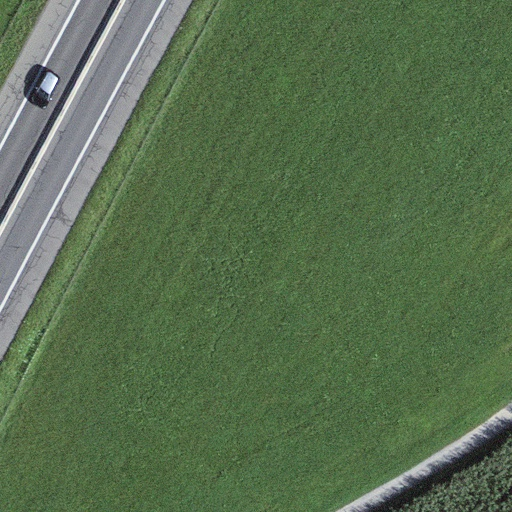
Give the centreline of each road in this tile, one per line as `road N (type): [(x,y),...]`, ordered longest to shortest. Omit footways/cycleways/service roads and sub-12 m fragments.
road 1 (trunk): [(0,279),(147,0)]
road 2 (trunk): [(101,0),(0,191)]
